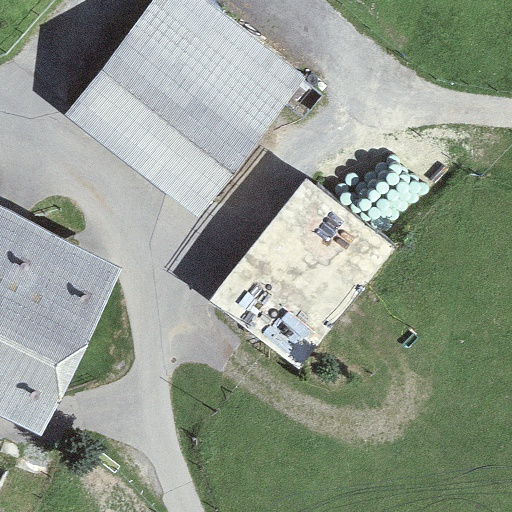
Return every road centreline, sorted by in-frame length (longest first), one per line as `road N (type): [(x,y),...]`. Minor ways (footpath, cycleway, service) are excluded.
road 1 (track): [(188,511),(160,429),(123,236),(69,165),(0,124)]
road 2 (track): [(136,281),(168,284),(380,82)]
road 3 (track): [(380,82),(511,110)]
